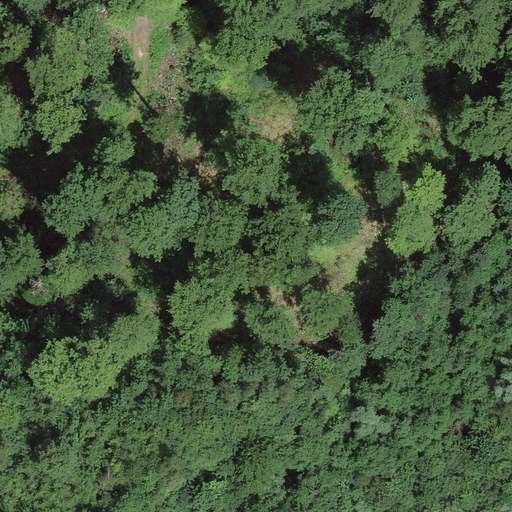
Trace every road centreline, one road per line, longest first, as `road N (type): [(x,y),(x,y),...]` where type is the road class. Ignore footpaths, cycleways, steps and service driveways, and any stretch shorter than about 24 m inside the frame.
road 1 (track): [(511,219),(445,235),(281,329),(159,344),(106,365),(0,384)]
road 2 (track): [(159,344),(136,282),(140,0)]
